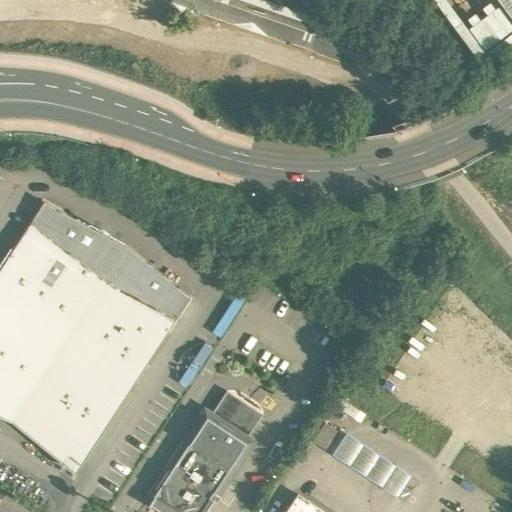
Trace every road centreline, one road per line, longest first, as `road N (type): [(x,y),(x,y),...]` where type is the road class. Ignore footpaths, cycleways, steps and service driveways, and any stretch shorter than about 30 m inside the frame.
road 1 (unclassified): [(200,150),(290,169),(354,168),(450,141),(511,104)]
road 2 (secondary): [(200,150),(166,114),(80,85),(0,75)]
road 3 (unclassified): [(0,97),(98,114),(200,150)]
